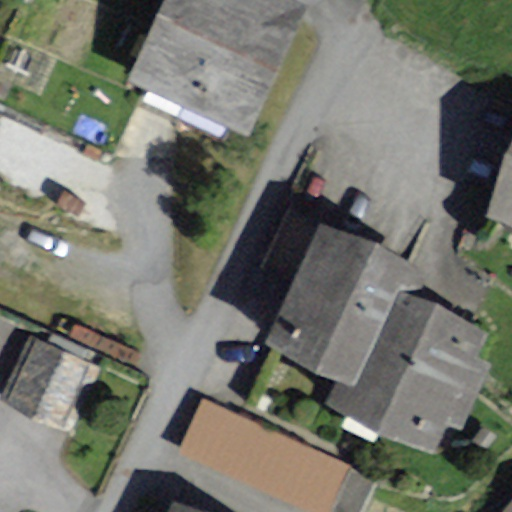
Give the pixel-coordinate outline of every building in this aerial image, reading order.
[(300,13),(273,0),(182,0),(146,77),(246,125),(300,13)] [(511,173),(499,208),(511,212),(511,173)] [(351,381),(391,291),(410,299),(420,279),(332,235),(276,344),(337,374),(343,377),(351,381)] [(391,291),(351,381),(343,377),(331,402),(393,431),(434,449),(487,334),(415,302),(410,299),(391,291)] [(91,369),(33,344),(7,407),(64,431),(91,369)] [(204,391),(181,445),(339,511),(360,511),(380,465),(204,391)]
